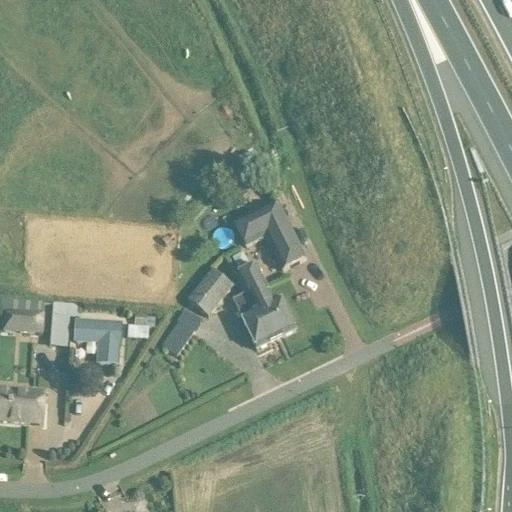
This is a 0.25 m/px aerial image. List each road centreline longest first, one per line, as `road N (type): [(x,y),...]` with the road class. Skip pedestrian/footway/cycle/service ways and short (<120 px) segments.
road 1 (motorway): [(409,0),(481,251),(511,456)]
road 2 (unclassified): [(0,490),(69,488),(128,469),(394,340)]
road 3 (motorway): [(429,0),(511,159)]
